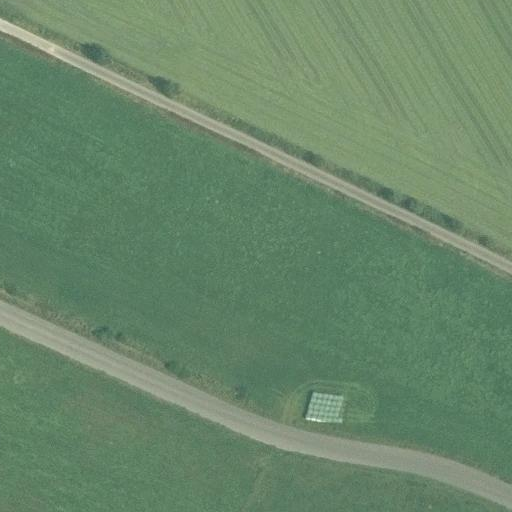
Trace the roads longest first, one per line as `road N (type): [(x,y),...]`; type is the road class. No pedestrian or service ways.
road 1 (track): [(511,267),(0,22)]
road 2 (residential): [(511,499),(435,468),(291,441),(0,309)]
